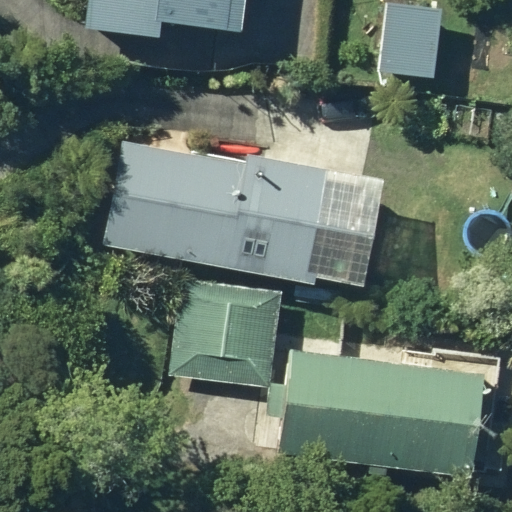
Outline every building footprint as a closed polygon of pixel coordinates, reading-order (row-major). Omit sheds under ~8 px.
[(148,40),(151,21),(225,29),(228,0),(75,0),(72,30),(148,40)] [(378,67),(418,70),(424,9),(384,5),(378,67)] [(362,178),(227,151),(225,161),(109,138),(89,243),(295,282),(296,275),(342,284),(362,178)] [(166,373),(257,383),(268,290),(176,281),(166,373)] [(454,473),(465,371),(280,350),(275,387),(258,385),(254,412),(271,413),(267,452),(454,473)]
